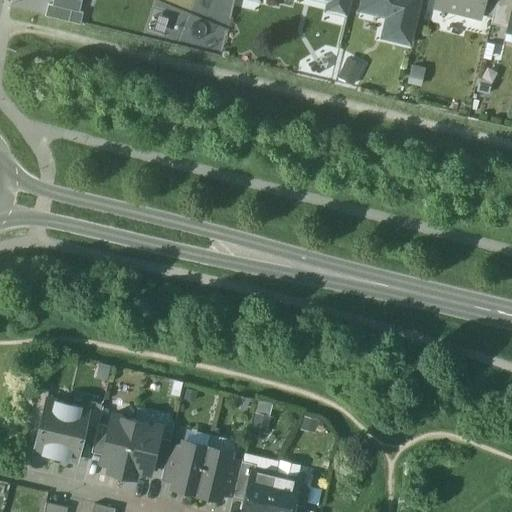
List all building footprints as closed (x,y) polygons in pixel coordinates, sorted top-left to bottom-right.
[(79,12),(82,1),(78,0),(54,0),(53,6),(79,12)] [(352,0),(331,0),(331,5),(350,10),(352,0)] [(365,0),(363,13),(400,22),(405,0),(365,0)] [(423,0),(405,0),(400,22),(396,40),(413,44),(423,0)] [(437,0),(437,3),(451,6),(449,12),(480,19),(481,16),(484,0),(437,0)] [(484,0),(481,16),(493,18),(497,0),(484,0)] [(511,12),(511,0),(497,0),(493,18),(491,26),(508,30),(511,12)] [(83,14),(48,5),(46,16),(80,24),(83,14)] [(354,85),(359,72),(345,67),(340,79),(354,85)] [(49,392),(38,389),(32,413),(44,415),(48,399),(49,392)] [(69,404),(48,399),(44,415),(35,450),(44,452),(43,455),(50,458),(55,459),(69,404)] [(102,405),(91,402),(90,409),(86,425),(97,428),(102,405)] [(90,409),(69,404),(55,459),(63,461),(68,460),(69,458),(77,460),(86,425),(90,409)] [(162,426),(113,414),(110,426),(103,455),(102,462),(109,464),(108,471),(137,479),(139,472),(150,474),(152,466),(159,437),(162,426)] [(110,426),(99,423),(92,452),(103,455),(110,426)] [(171,440),(159,437),(152,466),(164,469),(170,443),(171,440)] [(208,446),(183,441),(182,446),(174,481),(172,487),(197,493),(208,446)] [(182,446),(170,443),(164,469),(162,479),(174,481),(182,446)] [(232,452),(208,446),(197,493),(221,499),(223,493),(231,458),(232,452)] [(243,460),(231,458),(223,493),(234,496),(242,461),(243,460)] [(256,464),(242,461),(234,496),(246,499),(253,469),(255,470),(256,464)] [(255,470),(253,469),(246,499),(242,511),(267,511),(276,475),(255,470)] [(304,511),(313,478),(299,474),(298,480),(300,481),(293,510),(302,511),(304,511)] [(298,480),(276,475),(267,511),(292,511),(293,510),(300,481),(298,480)] [(67,511),(68,508),(47,502),(44,511),(67,511)]
